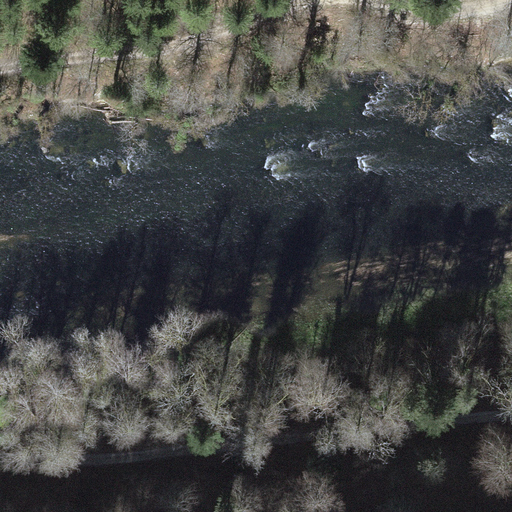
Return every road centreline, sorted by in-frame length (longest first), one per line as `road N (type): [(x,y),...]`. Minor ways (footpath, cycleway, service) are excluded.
road 1 (track): [(0,456),(115,454),(511,412)]
road 2 (track): [(298,0),(180,47),(0,68)]
road 3 (track): [(509,0),(447,9),(386,0)]
